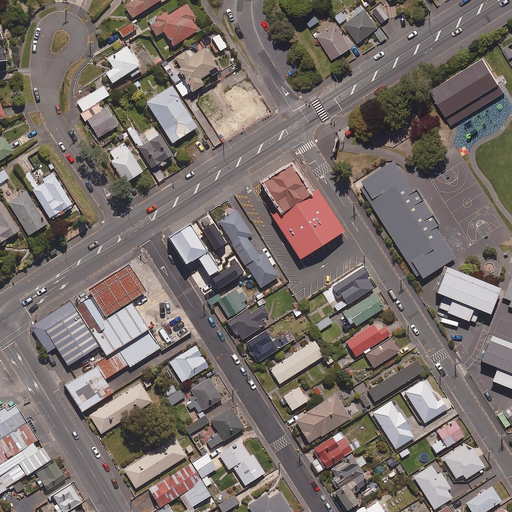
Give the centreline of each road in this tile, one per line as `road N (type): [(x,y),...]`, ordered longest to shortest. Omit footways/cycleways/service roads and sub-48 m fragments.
road 1 (residential): [(511,467),(294,126)]
road 2 (residential): [(140,224),(323,511)]
road 3 (secondary): [(300,123),(494,0)]
road 4 (tertiary): [(115,511),(0,316)]
road 5 (secondary): [(140,224),(294,126)]
road 6 (residential): [(47,103),(42,36),(60,20),(78,39),(48,87)]
road 7 (residential): [(47,103),(126,233)]
road 8 (secondary): [(0,312),(126,233)]
road 9 (residential): [(244,0),(252,46),(300,123)]
